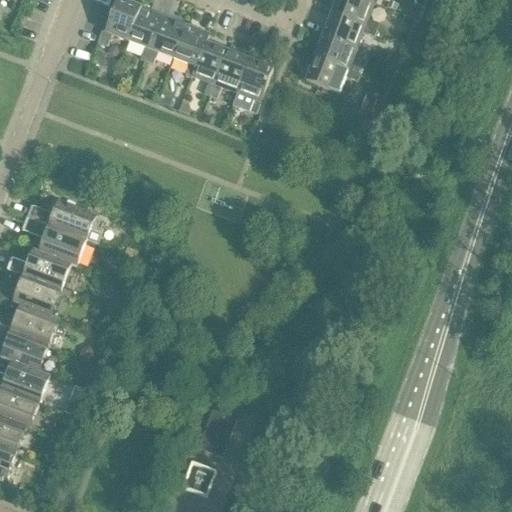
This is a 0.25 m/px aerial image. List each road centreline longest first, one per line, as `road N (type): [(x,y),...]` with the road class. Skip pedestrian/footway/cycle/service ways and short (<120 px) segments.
road 1 (tertiary): [(375,511),(511,139)]
road 2 (residential): [(0,186),(71,0)]
road 3 (residential): [(199,0),(283,33),(295,0)]
